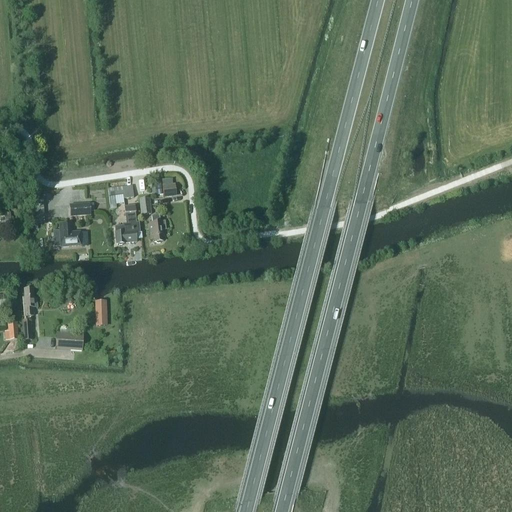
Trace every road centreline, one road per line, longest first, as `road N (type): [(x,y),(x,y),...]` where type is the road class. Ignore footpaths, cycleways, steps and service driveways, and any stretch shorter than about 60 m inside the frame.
road 1 (unclassified): [(497,167),(372,215),(207,242),(196,235),(182,171),(39,187),(26,133),(0,130)]
road 2 (track): [(0,401),(137,384),(165,330),(200,306),(474,242),(511,255)]
road 3 (trunk): [(377,0),(245,511)]
road 4 (trunk): [(281,511),(412,0)]
